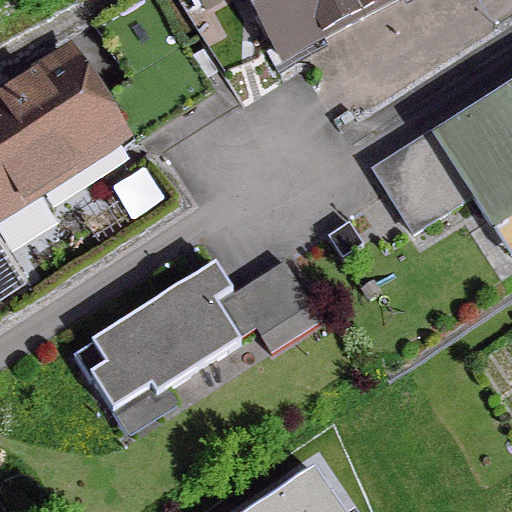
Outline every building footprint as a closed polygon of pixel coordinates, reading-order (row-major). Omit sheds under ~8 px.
[(137,0),(92,29),(126,84),(180,50),(147,0),(137,0)] [(397,0),(244,0),(271,51),(311,29),(318,43),(397,0)] [(30,183),(110,132),(65,61),(0,102),(0,298),(16,288),(0,262),(0,216),(36,193),(30,183)] [(511,93),(503,99),(511,112),(511,93)] [(468,201),(485,229),(511,211),(511,112),(503,99),(432,145),(456,182),(397,219),(410,238),(468,201)] [(228,297),(211,271),(70,361),(86,387),(89,385),(109,417),(147,393),(152,401),(237,348),(211,308),(228,297)] [(346,507),(316,464),(245,511),(368,511),(359,498),(346,507)]
